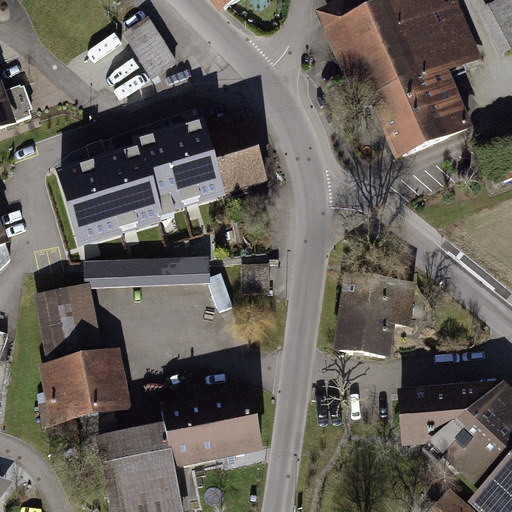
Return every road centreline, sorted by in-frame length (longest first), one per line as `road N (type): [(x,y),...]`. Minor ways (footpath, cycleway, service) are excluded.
road 1 (residential): [(0,298),(16,288),(25,253),(23,186),(33,167),(260,77)]
road 2 (tertiary): [(318,214),(276,511)]
road 3 (tertiary): [(511,324),(372,218),(318,214)]
road 4 (tertiary): [(260,77),(289,118),(318,214)]
